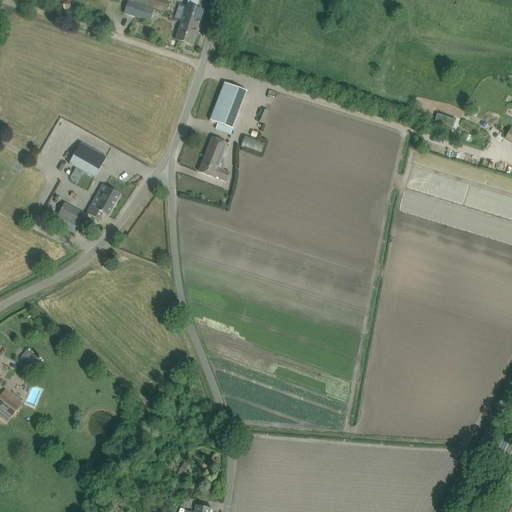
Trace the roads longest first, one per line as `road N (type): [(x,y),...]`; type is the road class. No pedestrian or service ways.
road 1 (unclassified): [(223,511),(228,450),(174,266),(169,153)]
road 2 (unclassified): [(511,159),(200,65)]
road 3 (unclassified): [(0,313),(117,231),(169,153)]
road 4 (unclassified): [(448,511),(511,388)]
